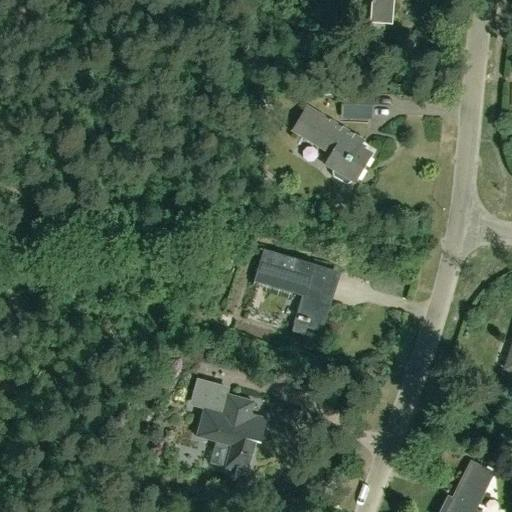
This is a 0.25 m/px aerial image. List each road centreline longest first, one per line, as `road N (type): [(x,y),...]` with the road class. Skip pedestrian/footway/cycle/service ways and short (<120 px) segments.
road 1 (residential): [(364,511),(435,316),(459,224)]
road 2 (residential): [(459,224),(483,0)]
